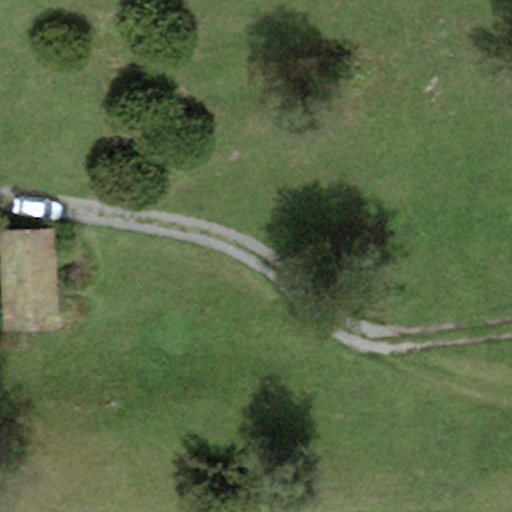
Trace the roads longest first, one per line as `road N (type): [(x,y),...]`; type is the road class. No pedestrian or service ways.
road 1 (track): [(0,203),(225,239),(275,271),(330,326)]
road 2 (track): [(330,326),(511,402)]
road 3 (track): [(330,326),(394,342),(511,323)]
